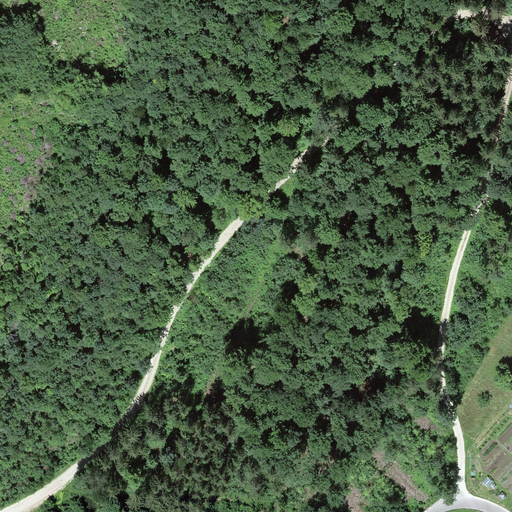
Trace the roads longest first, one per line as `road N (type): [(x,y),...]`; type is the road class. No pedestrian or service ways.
road 1 (track): [(10,511),(119,431),(139,404),(182,295),(210,255),(412,43),(435,21),(465,9),(511,28)]
road 2 (track): [(511,74),(457,252),(444,327),(440,370),(463,464),(457,503)]
